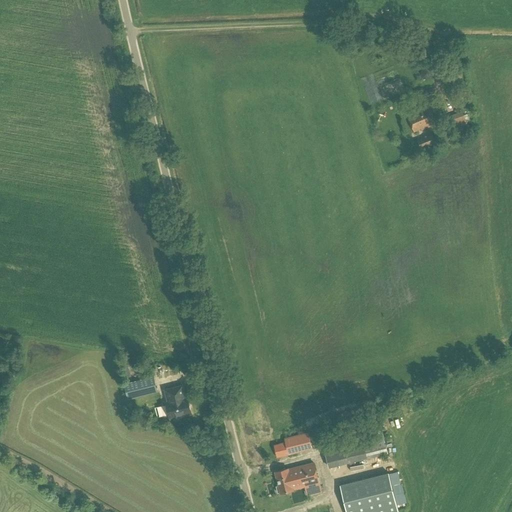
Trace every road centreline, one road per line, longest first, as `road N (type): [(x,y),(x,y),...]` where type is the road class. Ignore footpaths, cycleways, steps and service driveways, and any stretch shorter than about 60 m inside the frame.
road 1 (unclassified): [(252,511),(124,0)]
road 2 (track): [(426,40),(398,24),(130,31)]
